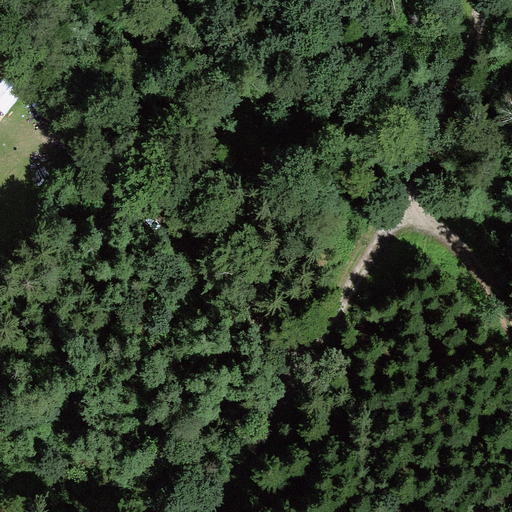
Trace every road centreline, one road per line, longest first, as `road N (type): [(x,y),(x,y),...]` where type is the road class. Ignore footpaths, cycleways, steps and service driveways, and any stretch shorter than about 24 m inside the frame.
road 1 (track): [(479,0),(465,65),(405,203),(301,365),(137,200)]
road 2 (track): [(220,511),(301,365)]
road 3 (track): [(405,203),(466,252),(511,327)]
